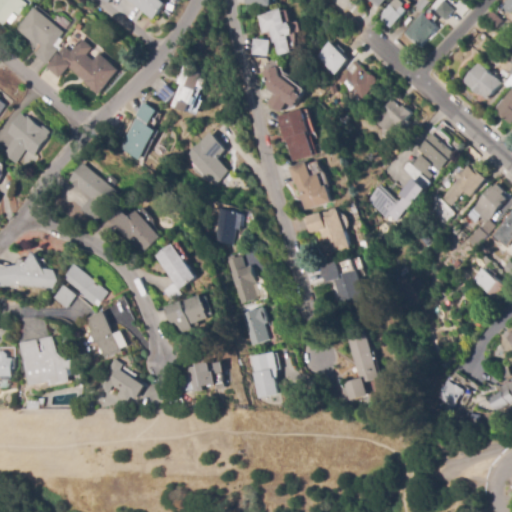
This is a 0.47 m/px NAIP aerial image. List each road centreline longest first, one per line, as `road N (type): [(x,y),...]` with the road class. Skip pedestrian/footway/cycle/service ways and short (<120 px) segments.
road 1 (residential): [(231,0),(322,378)]
road 2 (residential): [(0,239),(166,57),(198,0)]
road 3 (residential): [(28,212),(118,256),(143,288),(165,341),(166,368)]
road 4 (residential): [(363,31),(511,164)]
road 5 (residential): [(100,125),(0,47)]
